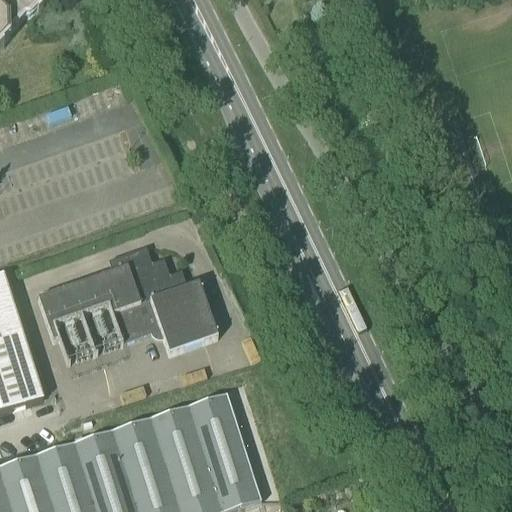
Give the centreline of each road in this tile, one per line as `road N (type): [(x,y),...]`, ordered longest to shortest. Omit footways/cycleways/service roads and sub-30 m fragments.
road 1 (secondary): [(439,511),(189,0)]
road 2 (unclassified): [(511,463),(283,97),(233,0)]
